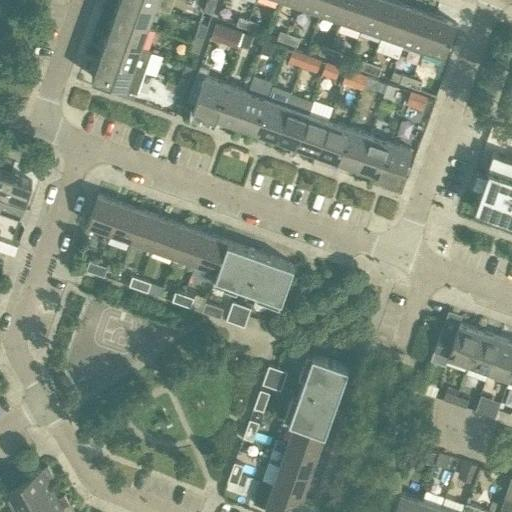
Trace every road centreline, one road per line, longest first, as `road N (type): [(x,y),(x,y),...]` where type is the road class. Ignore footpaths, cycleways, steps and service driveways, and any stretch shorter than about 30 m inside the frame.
road 1 (residential): [(400,254),(82,142)]
road 2 (residential): [(45,405),(16,349),(16,329),(82,142)]
road 3 (residential): [(400,254),(491,0)]
road 4 (residential): [(82,142),(49,119),(47,96),(81,0)]
road 5 (residential): [(153,511),(97,488),(45,405)]
